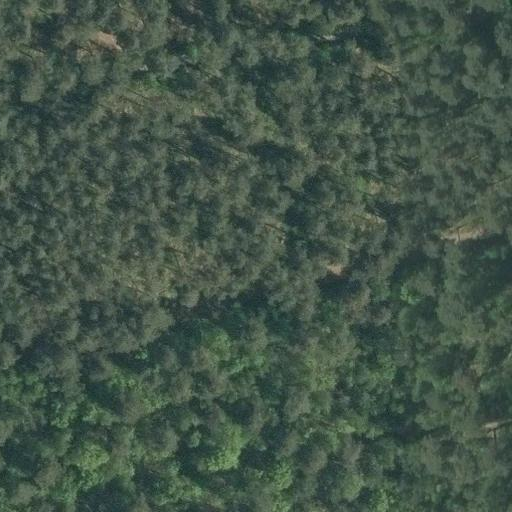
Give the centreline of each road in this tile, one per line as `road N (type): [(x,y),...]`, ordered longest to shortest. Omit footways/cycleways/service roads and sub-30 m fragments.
road 1 (track): [(0,348),(511,223)]
road 2 (track): [(486,8),(0,93)]
